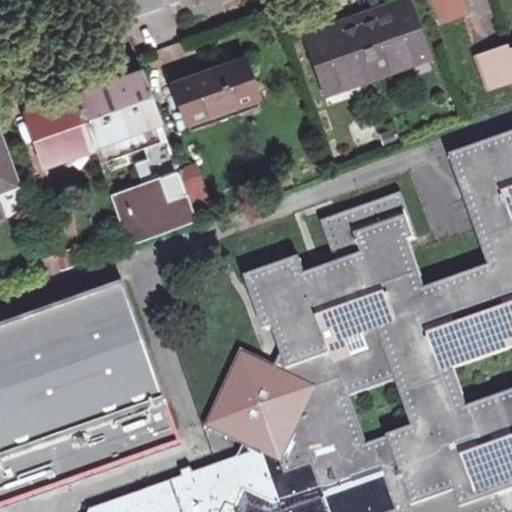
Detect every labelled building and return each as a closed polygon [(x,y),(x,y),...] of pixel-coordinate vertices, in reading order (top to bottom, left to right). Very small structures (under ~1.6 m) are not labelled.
[(427,0),(435,24),(459,16),(465,14),(459,0),(427,0)] [(357,20),(376,74),(425,57),(406,3),(357,20)] [(329,91),(376,74),(357,20),(309,37),(329,91)] [(505,43),(473,54),(475,60),(486,91),(511,81),(511,46),(507,48),(505,43)] [(219,69),(233,110),(258,101),(244,61),(219,69)] [(188,125),(233,110),(219,69),(207,74),(175,85),(188,125)] [(74,94),(95,154),(163,130),(143,71),(93,88),(84,91),(74,94)] [(64,166),(95,154),(74,94),(22,113),(42,173),(64,166)] [(167,141),(163,130),(95,154),(98,164),(129,153),(167,141)] [(511,133),(451,155),(478,230),(490,266),(423,289),(411,254),(406,241),(414,238),(407,218),(403,207),(398,194),(321,221),(336,262),(305,273),(299,258),(246,276),(265,330),(273,327),(281,351),(274,367),(241,352),(207,426),(244,443),(236,458),(205,468),(194,472),(192,468),(180,472),(182,476),(90,508),(87,511),(367,511),(376,509),(378,499),(390,495),(396,511),(502,511),(505,511),(498,493),(511,488),(511,133)] [(0,189),(15,184),(0,141),(0,189)] [(178,173),(156,181),(140,186),(109,197),(126,247),(195,222),(178,173)] [(53,258),(58,271),(59,271),(72,266),(68,253),(53,258)] [(58,271),(53,258),(38,263),(43,277),(58,271)] [(0,497),(173,437),(156,390),(118,281),(0,321),(0,497)]
